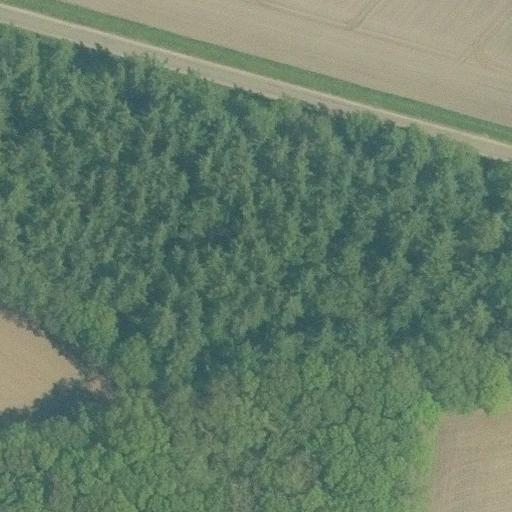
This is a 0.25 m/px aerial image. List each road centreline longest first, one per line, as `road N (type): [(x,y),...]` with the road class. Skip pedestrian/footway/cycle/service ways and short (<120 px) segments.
road 1 (unclassified): [(0,16),(511,158)]
road 2 (track): [(0,482),(511,378)]
